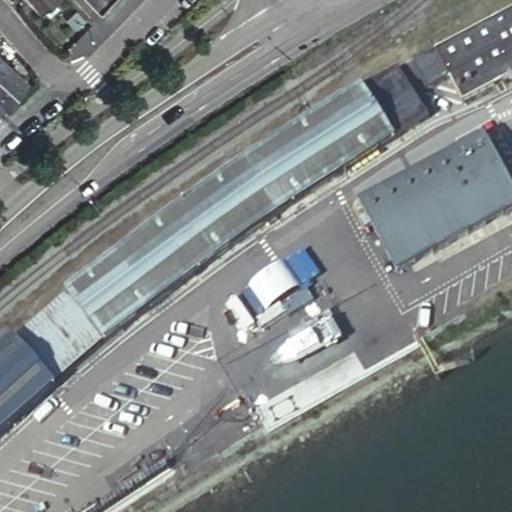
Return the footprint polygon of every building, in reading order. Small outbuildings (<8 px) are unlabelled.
[(34,0),(43,10),(53,0),(34,0)] [(114,0),(91,0),(104,11),(114,0)] [(64,296),(107,345),(267,226),(431,122),(410,91),(423,84),(426,89),(448,77),(459,99),(511,72),(511,9),(413,62),(360,90),(223,181),(64,296)] [(0,80),(13,65),(0,52),(0,80)] [(0,108),(28,78),(13,65),(0,80),(0,108)] [(358,205),(397,276),(511,213),(511,185),(485,136),(358,205)] [(0,438),(107,345),(64,296),(0,352),(0,438)]
